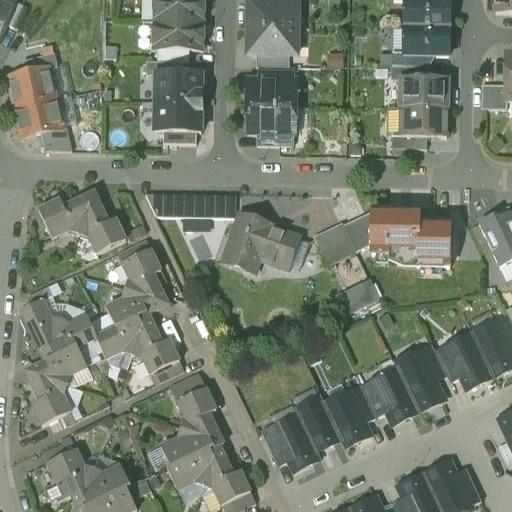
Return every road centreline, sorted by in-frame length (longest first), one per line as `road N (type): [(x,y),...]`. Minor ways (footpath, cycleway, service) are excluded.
road 1 (residential): [(225,177),(475,181)]
road 2 (residential): [(8,170),(225,177)]
road 3 (residential): [(469,431),(296,511)]
road 4 (residential): [(194,363),(211,356),(286,511)]
road 5 (residential): [(225,177),(224,0)]
road 6 (residential): [(475,181),(475,38)]
